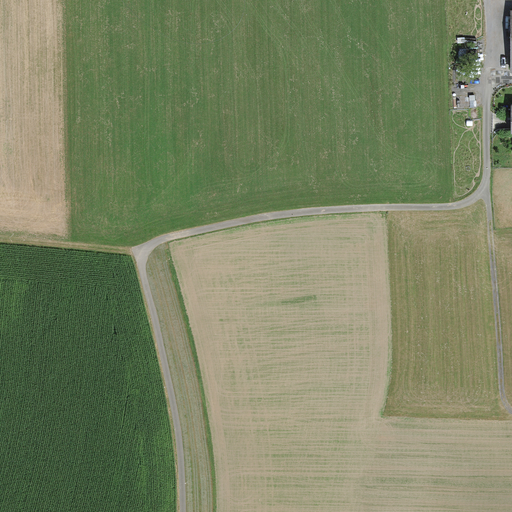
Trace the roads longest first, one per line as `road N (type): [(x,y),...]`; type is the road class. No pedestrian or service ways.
road 1 (track): [(181,511),(175,417),(138,251),(144,244),(269,214),(450,205),(485,190)]
road 2 (track): [(511,412),(497,391),(485,190)]
road 3 (track): [(485,190),(490,58)]
